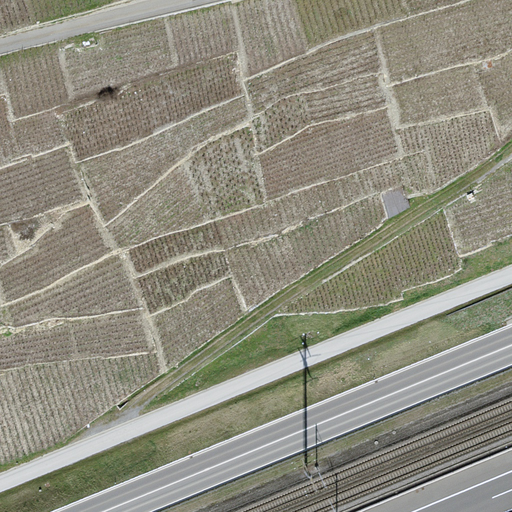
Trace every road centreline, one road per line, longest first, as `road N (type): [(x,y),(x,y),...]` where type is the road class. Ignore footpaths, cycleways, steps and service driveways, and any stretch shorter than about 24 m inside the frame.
road 1 (unclassified): [(0,482),(511,273)]
road 2 (primary): [(511,344),(100,511)]
road 3 (unclassified): [(0,43),(211,0)]
